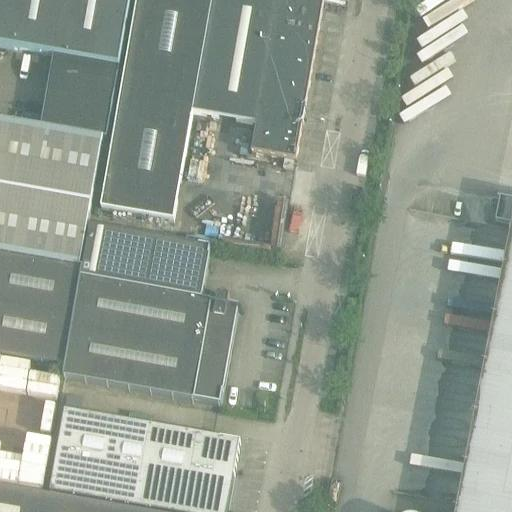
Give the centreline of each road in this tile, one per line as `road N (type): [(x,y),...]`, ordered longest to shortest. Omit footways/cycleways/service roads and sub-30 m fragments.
road 1 (unknown): [(511,27),(403,192),(380,290),(361,511)]
road 2 (unclassified): [(288,511),(379,0)]
